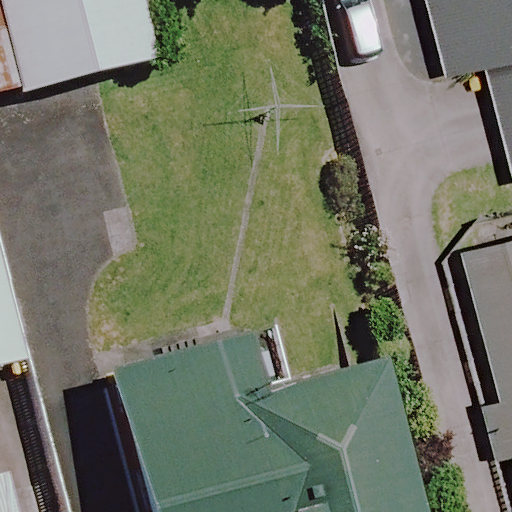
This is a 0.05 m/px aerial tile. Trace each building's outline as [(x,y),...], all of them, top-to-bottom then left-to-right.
[(152,66),(134,0),(0,0),(0,98),(13,95),(15,101),(65,88),(152,66)] [(511,0),(441,0),(460,71),(498,61),(511,111),(511,113),(511,0)] [(511,235),(476,245),(511,381),(511,395),(496,400),(510,455),(511,454),(511,235)] [(0,371),(24,366),(0,270),(0,371)] [(98,377),(133,511),(413,511),(377,370),(261,400),(245,339),(98,377)]
